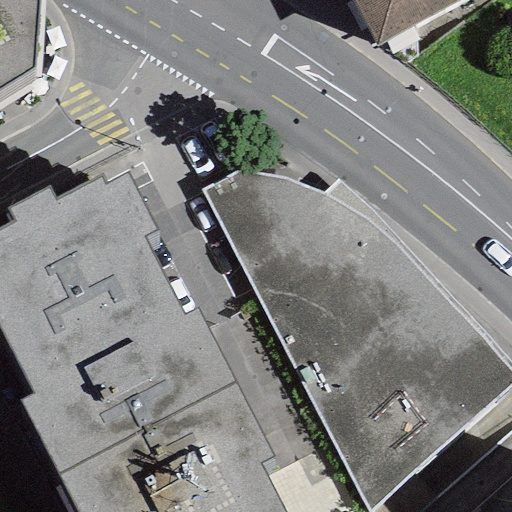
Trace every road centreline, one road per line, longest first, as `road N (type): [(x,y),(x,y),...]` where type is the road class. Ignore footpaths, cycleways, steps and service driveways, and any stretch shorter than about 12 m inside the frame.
road 1 (secondary): [(511,257),(366,146),(140,0)]
road 2 (residential): [(140,0),(59,126),(0,158)]
